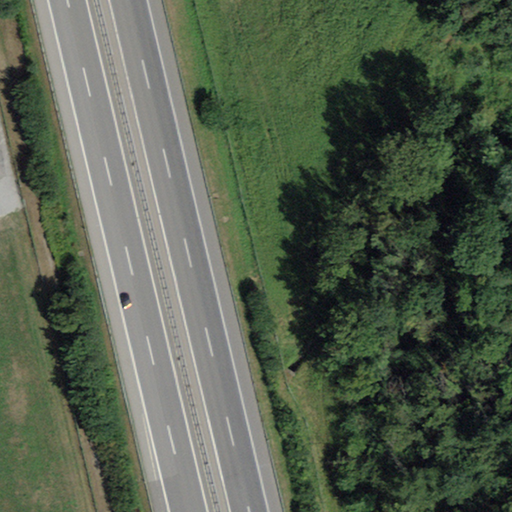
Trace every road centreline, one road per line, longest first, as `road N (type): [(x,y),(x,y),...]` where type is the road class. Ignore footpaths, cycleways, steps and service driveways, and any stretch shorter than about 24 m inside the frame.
road 1 (motorway): [(246,511),(125,0)]
road 2 (motorway): [(64,0),(183,511)]
